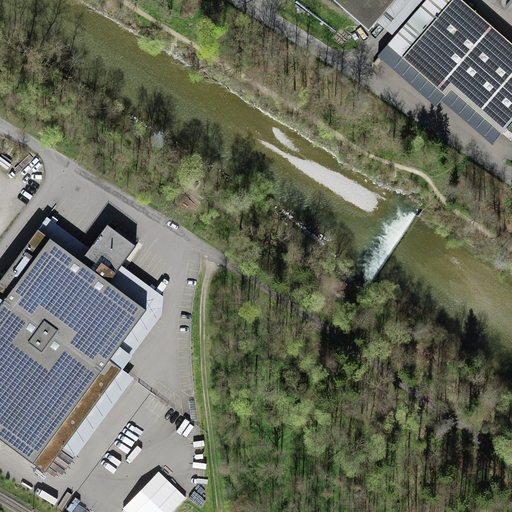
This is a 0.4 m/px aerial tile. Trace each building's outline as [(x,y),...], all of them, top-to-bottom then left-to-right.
[(336,0),(370,29),(395,0),(336,0)] [(431,24),(451,0),(395,0),(370,29),(402,57),(431,24)] [(511,43),(461,0),(451,0),(431,24),(511,94),(511,43)] [(511,94),(431,24),(402,57),(446,95),(451,90),(501,133),(506,127),(511,132),(511,94)] [(166,310),(69,242),(0,340),(0,422),(58,463),(166,310)]
